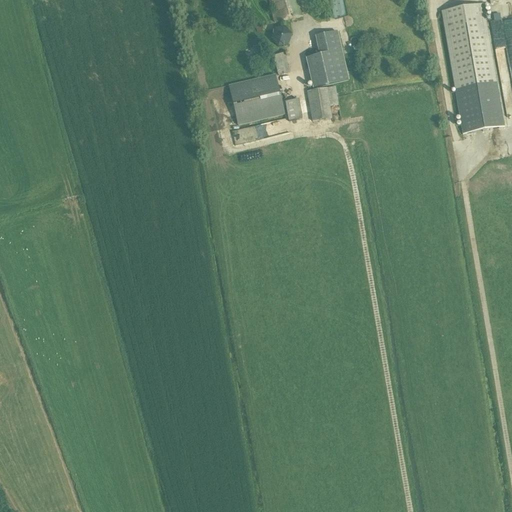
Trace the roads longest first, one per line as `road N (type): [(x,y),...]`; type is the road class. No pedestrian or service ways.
road 1 (track): [(308,19),(296,52),(307,129),(341,141),(351,162),(410,511)]
road 2 (track): [(434,0),(511,465)]
